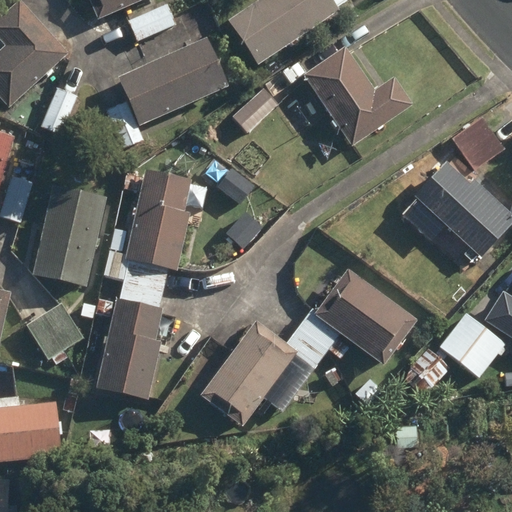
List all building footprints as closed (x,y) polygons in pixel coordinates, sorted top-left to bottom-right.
[(88,0),(98,23),(152,0),(88,0)] [(267,0),(229,24),(258,68),(291,47),(295,54),(304,49),(300,41),(339,16),(336,11),(353,0),(267,0)] [(0,55),(0,102),(9,113),(69,58),(20,4),(0,22),(0,43),(6,50),(0,55)] [(129,25),(137,45),(176,29),(168,8),(129,25)] [(108,115),(124,153),(145,144),(139,131),(229,91),(207,44),(119,81),(130,105),(108,115)] [(305,80),(353,151),(413,111),(395,83),(375,96),(345,53),(305,80)] [(291,68),(264,93),(279,109),(305,84),(291,68)] [(241,77),(250,90),(262,82),(253,69),(241,77)] [(299,95),(307,106),(313,102),(305,90),(299,95)] [(43,130),(64,137),(78,100),(57,93),(43,130)] [(232,120),(248,137),(279,109),(264,93),(232,120)] [(453,142),(475,174),(505,152),(483,120),(453,142)] [(0,189),(14,142),(0,137),(0,189)] [(478,266),(491,278),(502,266),(489,254),(511,228),(511,218),(474,185),(471,189),(446,167),(414,202),(481,263),(478,266)] [(110,257),(105,279),(163,292),(167,273),(177,275),(190,218),(184,217),(191,186),(146,176),(127,261),(110,257)] [(127,194),(137,197),(142,181),(131,178),(127,194)] [(0,221),(20,227),(32,186),(12,181),(0,221)] [(36,280),(87,291),(106,202),(55,192),(36,280)] [(312,314),(299,332),(329,354),(341,363),(349,351),(337,342),(340,338),(385,370),(417,325),(348,275),(318,318),(312,314)] [(163,292),(105,279),(100,300),(116,303),(97,392),(150,404),(162,347),(157,346),(163,314),(158,314),(163,292)] [(0,350),(12,297),(0,294),(0,350)] [(96,318),(109,321),(113,305),(99,303),(96,318)] [(26,329),(48,365),(84,343),(76,331),(83,326),(76,316),(70,320),(62,308),(26,329)] [(442,351),(481,380),(506,348),(467,318),(442,351)] [(329,354),(299,332),(287,349),(256,327),(201,401),(243,431),(297,358),(316,372),(329,354)] [(402,382),(414,393),(432,392),(450,372),(428,353),(402,382)] [(326,377),(333,389),(341,384),(335,372),(326,377)] [(381,393),(367,379),(349,397),(362,411),(381,393)] [(70,397),(78,397),(78,386),(70,386),(70,397)] [(0,465),(58,460),(53,406),(16,409),(15,401),(0,402),(0,465)] [(0,511),(16,511),(17,508),(8,508),(10,484),(0,483),(0,511)]
